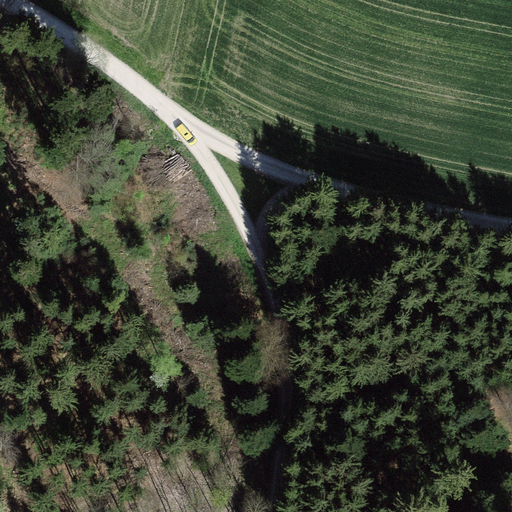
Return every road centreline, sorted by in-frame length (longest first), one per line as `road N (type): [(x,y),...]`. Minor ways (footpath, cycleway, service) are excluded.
road 1 (track): [(273,511),(286,389),(259,258),(232,202),(163,109)]
road 2 (track): [(8,0),(163,109),(309,183)]
road 3 (track): [(309,183),(511,224)]
